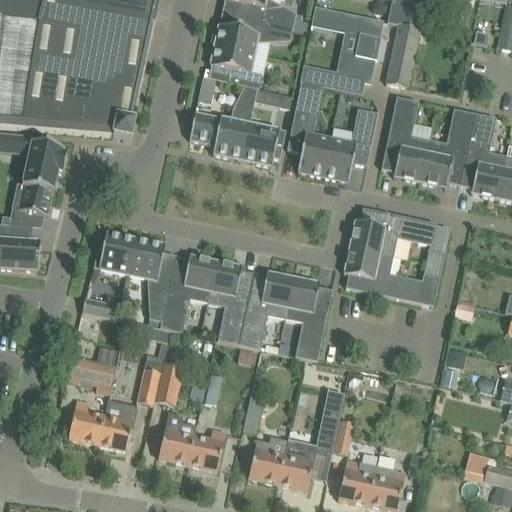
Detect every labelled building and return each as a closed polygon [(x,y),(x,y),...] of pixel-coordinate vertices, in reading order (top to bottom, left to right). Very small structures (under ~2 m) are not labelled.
[(0,0),(0,130),(112,140),(112,141),(130,145),(133,128),(132,127),(158,0),(0,0)] [(245,8),(242,20),(293,31),(296,18),(296,17),(266,2),(266,0),(224,0),(223,3),(245,8)] [(371,0),(372,0),(371,0),(379,0),(396,3),(395,7),(391,6),(387,27),(398,29),(402,30),(407,0),(371,0)] [(407,0),(402,30),(416,32),(422,0),(407,0)] [(374,73),(375,65),(376,65),(381,43),(380,43),(383,26),(315,12),(311,31),(359,41),(356,59),(340,56),(336,78),(365,84),(368,72),(374,73)] [(498,52),(511,54),(511,14),(507,13),(498,52)] [(296,18),(293,31),(299,33),(301,25),(302,19),(296,18)] [(293,31),(242,20),(239,33),(218,29),(217,32),(214,31),(211,46),(214,47),(214,49),(255,59),(257,47),(290,45),(293,31)] [(402,30),(398,29),(386,88),(408,92),(420,33),(416,32),(402,30)] [(476,35),(473,48),(487,51),(489,41),(487,37),(476,35)] [(244,90),(257,93),(258,94),(262,79),(251,76),(255,59),(214,49),(209,70),(231,74),(228,87),(244,90)] [(202,82),(199,94),(200,94),(213,97),(216,85),(203,82),(202,82)] [(297,177),(323,182),(331,143),(313,139),(323,91),(300,87),(301,87),(287,154),(301,157),(297,177)] [(431,89),(430,96),(442,98),(443,91),(431,89)] [(212,158),(242,164),(250,127),(257,93),(244,90),(232,113),(230,123),(220,121),(220,122),(217,136),(214,149),(212,158)] [(292,100),(282,98),(280,111),(289,112),(292,100)] [(393,181),(419,186),(428,144),(411,141),(418,106),(396,101),(381,173),(394,176),(393,181)] [(351,147),(331,143),(323,182),(349,187),(353,168),(367,171),(377,118),(358,114),(351,147)] [(447,187),(459,190),(474,118),(453,114),(446,148),(428,144),(419,186),(446,192),(447,187)] [(195,117),(192,131),(217,136),(220,122),(195,117)] [(471,197),(497,203),(506,161),(488,157),(496,122),(474,118),(459,190),(472,193),(471,197)] [(250,127),(242,164),(271,170),(273,162),(279,163),(285,135),(279,133),(250,127)] [(189,144),(214,149),(217,136),(192,131),(189,144)] [(31,147),(21,190),(17,189),(12,212),(18,213),(18,215),(47,221),(52,196),(53,197),(57,176),(63,178),(67,158),(62,157),(62,154),(31,147)] [(511,161),(506,161),(497,203),(511,206),(511,161)] [(362,212),(359,226),(355,225),(349,251),(393,261),(397,243),(431,250),(436,228),(362,212)] [(0,272),(38,275),(40,245),(13,244),(13,230),(0,229),(0,272)] [(93,272),(128,280),(135,242),(106,236),(103,249),(98,248),(93,272)] [(149,323),(161,326),(176,262),(176,260),(163,257),(165,248),(135,242),(128,280),(147,284),(149,323)] [(345,292),(421,308),(432,311),(438,284),(422,281),(422,285),(389,278),(393,261),(349,251),(343,278),(348,279),(345,292)] [(428,255),(422,281),(438,284),(444,258),(428,255)] [(161,326),(160,333),(171,336),(182,338),(189,304),(207,308),(216,265),(200,262),(192,260),(190,260),(189,262),(189,264),(176,262),(161,326)] [(209,344),(238,349),(253,278),(241,275),(242,271),(216,265),(207,308),(216,310),(209,344)] [(253,278),(238,349),(259,354),(267,320),(284,323),(293,281),(267,276),(266,280),(253,278)] [(284,323),(302,327),(294,361),(316,366),(331,294),(318,291),(319,287),(293,281),(284,323)] [(109,307),(106,322),(118,325),(121,309),(109,307)] [(458,307),(455,321),(472,324),(475,310),(458,307)] [(141,329),(138,340),(163,346),(160,361),(147,358),(137,406),(155,410),(171,336),(160,333),(141,329)] [(194,341),(193,349),(204,351),(205,343),(194,341)] [(72,360),(66,385),(86,390),(91,391),(92,388),(98,389),(97,390),(110,393),(116,370),(115,370),(118,354),(101,349),(97,366),(92,365),(73,360),(72,360)] [(157,409),(174,413),(182,374),(165,370),(157,409)] [(446,373),(443,389),(455,391),(458,375),(446,373)] [(364,377),(348,374),(346,388),(353,390),(362,384),(364,377)] [(211,378),(210,381),(205,406),(217,409),(222,383),(222,380),(211,378)] [(499,405),(511,408),(511,385),(505,384),(499,405)] [(252,395),(250,403),(261,406),(263,397),(252,395)] [(243,435),(256,438),(263,406),(261,406),(250,403),(243,435)] [(104,420),(98,450),(127,456),(132,436),(137,411),(109,404),(105,420),(104,420)] [(68,443),(98,450),(104,420),(88,417),(90,408),(77,405),(68,443)] [(325,409),(316,455),(331,459),(341,412),(325,409)] [(158,463),(187,469),(194,439),(196,431),(181,427),(182,420),(168,417),(158,463)] [(334,456),(348,459),(355,427),(340,424),(334,456)] [(194,439),(187,469),(217,476),(225,437),(211,434),(209,443),(194,439)] [(278,489),(286,450),(287,445),(271,441),(269,448),(257,445),(248,483),(278,489)] [(407,478),(419,481),(426,450),(418,448),(415,458),(412,457),(407,478)] [(286,450),(278,489),(307,496),(315,458),(316,456),(286,450)] [(343,483),(338,503),(368,509),(374,480),(374,479),(376,470),(347,464),(347,465),(343,483)] [(511,474),(488,468),(487,473),(467,468),(464,480),(483,485),(498,489),(511,493),(511,474)] [(374,480),(368,509),(379,511),(397,511),(401,496),(405,479),(406,477),(376,470),(374,479),(374,480)] [(511,493),(498,489),(493,504),(511,509),(511,505),(511,493)]
